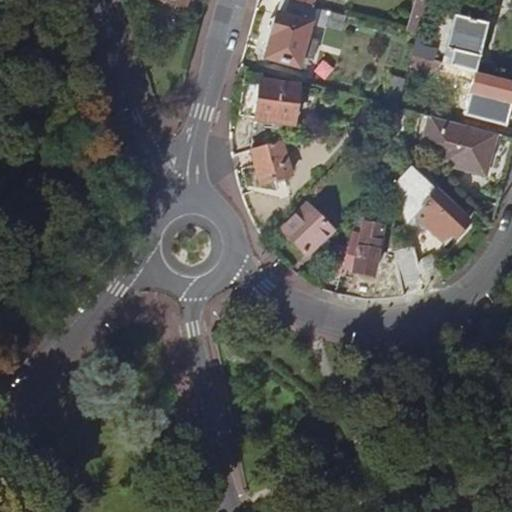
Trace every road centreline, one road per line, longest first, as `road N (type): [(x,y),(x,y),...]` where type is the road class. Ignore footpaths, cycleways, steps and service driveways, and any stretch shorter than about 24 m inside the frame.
road 1 (residential): [(511,238),(488,275),(457,300),(401,323),(353,325),(314,315),(263,288),(232,259)]
road 2 (unclassified): [(147,239),(116,288),(0,422)]
road 3 (residential): [(237,511),(193,329),(196,289)]
road 4 (residential): [(144,147),(95,0)]
road 5 (residential): [(196,129),(231,0)]
